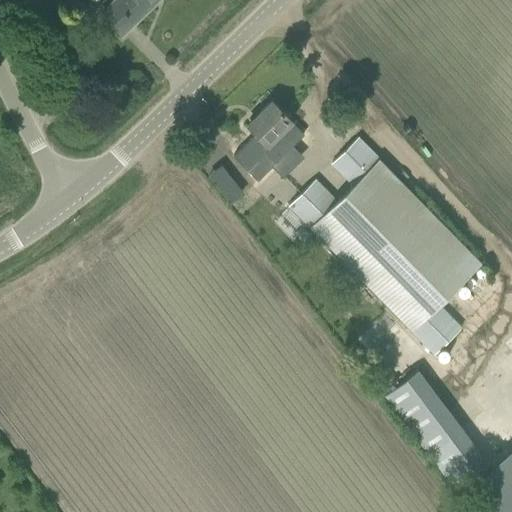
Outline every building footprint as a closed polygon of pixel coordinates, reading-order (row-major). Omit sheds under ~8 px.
[(116,0),(101,14),(122,35),(158,0),(157,0),(116,0)] [(304,134),(271,101),(247,125),(267,146),(268,145),(281,157),(292,146),(304,134)] [(461,328),(439,305),(455,288),(481,263),(357,137),(332,163),(346,177),(351,182),(334,199),(315,179),(288,205),(435,354),(461,328)] [(424,367),(387,392),(449,484),(485,459),(424,367)] [(511,511),(511,447),(479,476),(511,511)]
